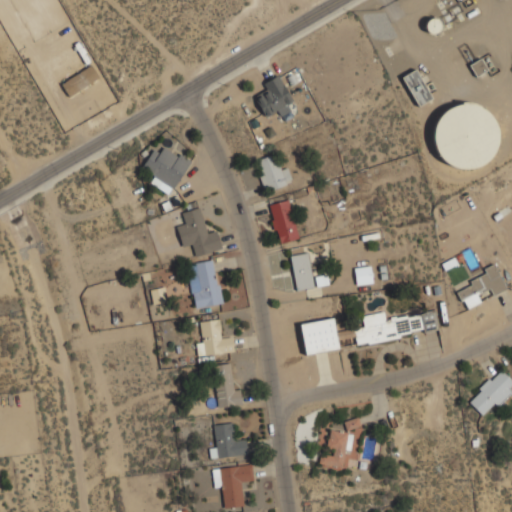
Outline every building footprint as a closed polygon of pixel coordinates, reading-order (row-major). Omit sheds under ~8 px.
[(489,69),(482,58),(471,64),(477,75),(489,69)] [(403,76),(419,105),(433,97),(417,68),(403,76)] [(257,98),(266,115),(294,101),(281,75),(263,83),(268,93),(257,98)] [(429,128),(429,139),(432,150),(439,159),(448,165),(459,168),(470,167),(480,163),(488,156),(493,146),(495,136),(494,125),(489,115),(481,108),(471,103),(460,102),(450,104),(441,109),(433,118),(429,128)] [(156,148),(143,166),(154,174),(150,180),(169,194),(192,161),(169,144),(162,152),(156,148)] [(267,191),(293,180),(289,168),(281,171),(274,153),(255,161),(267,191)] [(269,204),(280,243),(300,237),(289,198),(269,204)] [(183,247),(194,244),(196,255),(223,248),(218,228),(207,230),(201,206),(183,211),(186,223),(178,225),(183,247)] [(291,255),(298,289),(315,286),(309,252),(291,255)] [(223,302),(216,258),(187,263),(195,307),(223,302)] [(507,289),(496,263),(484,268),(487,275),(456,289),(465,309),(483,300),(480,293),(490,288),(493,295),(507,289)] [(356,267),(357,284),(373,283),(372,266),(356,267)] [(439,329),(435,309),(387,318),(385,311),(363,315),(365,326),(354,328),(357,344),(439,329)] [(301,323),(306,353),(340,347),(335,317),(301,323)] [(203,340),(198,340),(199,354),(234,352),(233,336),(222,337),(221,319),(201,320),(203,340)] [(218,407),(239,405),(235,362),(214,364),(218,407)] [(486,416),(511,390),(511,380),(500,369),(469,400),(486,416)] [(344,421),(347,430),(361,425),(358,417),(344,421)] [(234,422),(215,424),(217,446),(211,447),(212,457),(248,454),(247,438),(236,439),(234,422)] [(352,431),(330,429),(329,453),(321,453),(321,466),(350,468),(352,431)] [(214,467),(215,488),(224,487),(226,507),(246,506),(244,483),(254,482),(253,464),(214,467)]
